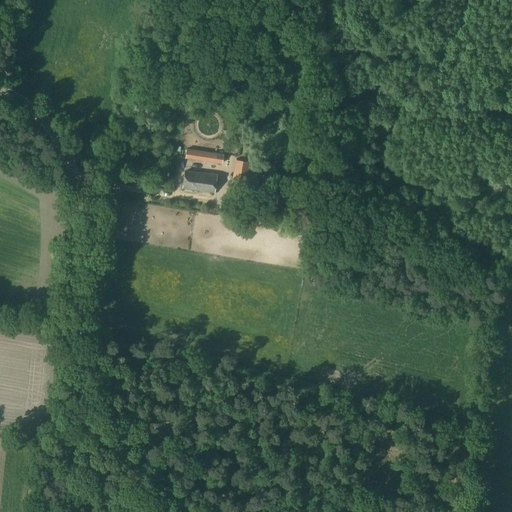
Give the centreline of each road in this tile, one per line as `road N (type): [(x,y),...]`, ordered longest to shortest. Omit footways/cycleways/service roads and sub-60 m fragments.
road 1 (unclassified): [(157,511),(83,379),(72,341),(69,185),(56,141),(43,119),(0,91)]
road 2 (track): [(511,189),(413,183),(381,152),(392,114),(439,63),(470,0)]
